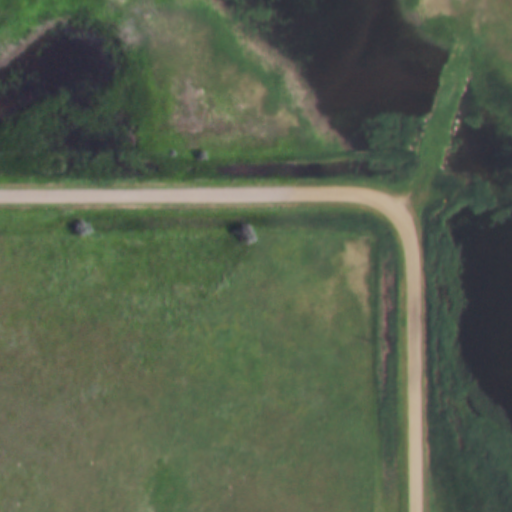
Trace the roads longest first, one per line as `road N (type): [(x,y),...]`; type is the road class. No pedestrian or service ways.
road 1 (residential): [(394,206),(356,189),(0,193)]
road 2 (residential): [(413,511),(411,269),(408,232),(394,206)]
